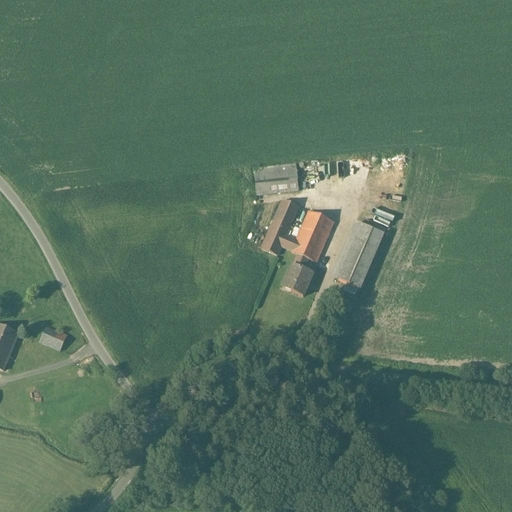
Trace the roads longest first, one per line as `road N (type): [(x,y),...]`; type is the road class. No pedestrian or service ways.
road 1 (residential): [(157,425),(201,376),(234,369),(511,392)]
road 2 (unclassified): [(157,425),(97,346),(0,185)]
